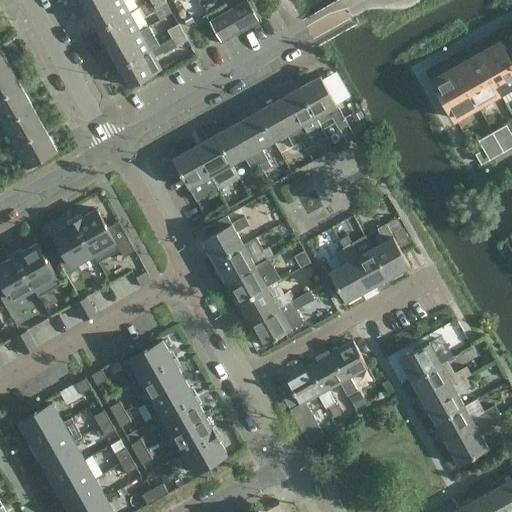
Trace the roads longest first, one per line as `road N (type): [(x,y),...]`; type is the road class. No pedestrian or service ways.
road 1 (residential): [(110,146),(308,36)]
road 2 (residential): [(241,380),(432,278)]
road 3 (residential): [(187,287),(0,390)]
road 4 (residential): [(110,146),(25,0)]
road 5 (residential): [(187,287),(110,146)]
road 6 (residential): [(0,208),(110,146)]
